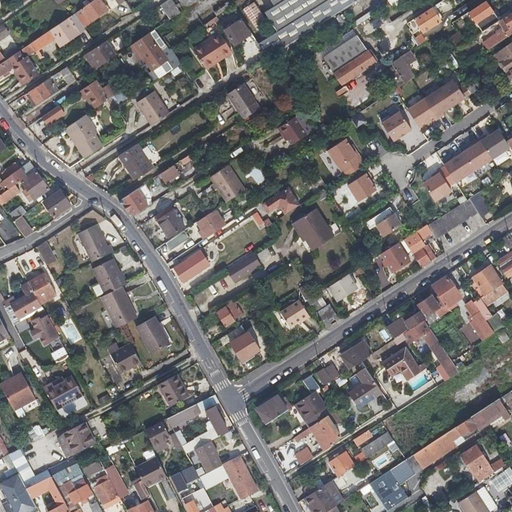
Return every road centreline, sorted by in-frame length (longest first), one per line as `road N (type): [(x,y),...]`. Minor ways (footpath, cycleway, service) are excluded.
road 1 (residential): [(231,402),(511,220)]
road 2 (residential): [(231,402),(155,260),(107,202)]
road 3 (unknown): [(204,353),(28,443)]
road 4 (unknown): [(282,491),(432,381)]
road 5 (residential): [(107,202),(37,155),(0,106)]
road 6 (unknown): [(107,202),(227,120)]
road 7 (residential): [(393,174),(511,92)]
road 8 (unknown): [(399,511),(415,497),(420,475),(492,429)]
road 9 (residential): [(291,511),(231,402)]
